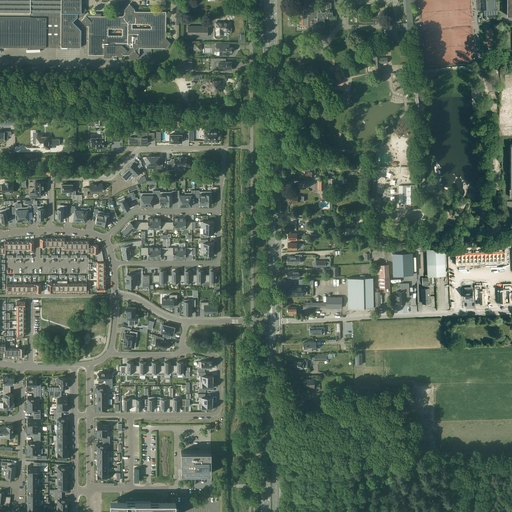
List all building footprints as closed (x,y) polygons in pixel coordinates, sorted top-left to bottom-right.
[(0,0),(0,46),(54,47),(61,47),(62,47),(69,47),(81,47),(81,30),(73,22),(77,17),(77,13),(81,13),(81,0),(0,0)] [(403,0),(404,13),(407,12),(412,12),(411,0),(403,0)] [(496,0),(486,0),(487,10),(484,10),(485,14),(498,13),(496,0)] [(303,9),(302,25),(308,25),(308,26),(312,26),(312,32),(318,32),(318,28),(324,28),(324,27),(324,17),(331,17),(331,16),(331,12),(331,11),(331,2),(319,2),(319,7),(314,7),(314,6),(309,6),(309,9),(308,9),(303,9)] [(166,12),(135,11),(135,9),(130,4),(125,9),(125,14),(122,16),(86,16),(81,21),(86,26),(88,26),(88,55),(129,55),(134,60),(139,55),(139,48),(165,48),(171,43),(166,38),(166,12)] [(407,12),(408,23),(403,23),(403,28),(404,29),(408,29),(408,30),(413,30),(412,12),(407,12)] [(214,27),(214,35),(214,37),(215,38),(217,39),(219,38),(220,37),(220,35),(220,33),(223,33),(223,30),(227,31),(227,32),(228,33),(229,33),(230,33),(231,33),(232,32),(232,28),(231,28),(230,27),(230,24),(222,24),(222,22),(216,22),(216,27),(214,27)] [(188,26),(187,36),(207,36),(208,26),(188,26)] [(193,43),(193,51),(201,51),(201,43),(193,43)] [(232,48),(231,47),(224,47),(224,44),(216,44),(216,51),(219,51),(219,56),(229,56),(229,52),(231,52),(232,52),(233,52),(233,51),(234,50),(234,49),(233,49),(233,48),(232,48)] [(379,55),(373,55),(373,60),(374,60),(375,72),(381,72),(380,63),(387,63),(387,58),(380,58),(379,55)] [(222,70),(227,70),(226,70),(231,70),(231,68),(232,68),(232,69),(232,68),(233,67),(233,66),(233,65),(233,64),(232,64),(232,63),(231,63),(231,62),(223,62),(223,58),(213,58),(213,66),(219,66),(219,69),(222,70)] [(212,79),(206,79),(206,84),(209,84),(209,86),(210,87),(207,90),(211,94),(213,91),(214,91),(216,91),(217,91),(220,91),(220,81),(218,81),(218,80),(215,80),(214,80),(212,80),(212,79)] [(68,98),(65,98),(63,98),(63,100),(54,100),(54,108),(64,108),(64,106),(70,106),(70,105),(72,105),(72,106),(75,106),(86,106),(86,98),(75,98),(75,96),(68,96),(68,98)] [(0,131),(0,140),(4,140),(8,140),(8,135),(11,135),(11,131),(0,131)] [(204,131),(204,142),(219,142),(219,138),(219,135),(219,131),(204,131)] [(130,137),(130,144),(131,144),(142,144),(144,144),(148,143),(148,139),(152,139),(152,132),(148,132),(142,132),(142,137),(138,137),(130,137)] [(92,138),(92,146),(97,146),(97,147),(102,147),(102,146),(106,146),(106,141),(108,141),(108,140),(112,140),(112,141),(120,141),(120,133),(112,133),(108,133),(103,133),(103,138),(92,138)] [(169,134),(169,142),(181,142),(181,139),(181,134),(169,134)] [(35,138),(35,144),(41,143),(41,146),(45,146),(45,148),(49,148),(49,135),(37,135),(37,137),(35,138)] [(155,165),(155,169),(162,169),(162,161),(159,161),(159,156),(154,156),(151,156),(146,156),(146,165),(147,165),(155,165)] [(183,157),(178,157),(178,158),(175,158),(175,159),(175,166),(189,166),(189,160),(186,160),(186,158),(183,158),(183,157)] [(128,169),(121,176),(126,181),(133,174),(136,176),(141,171),(133,163),(128,168),(128,169)] [(315,168),(302,168),(302,178),(312,178),(311,173),(315,173),(315,168)] [(10,194),(10,192),(13,192),(13,191),(13,184),(11,184),(11,179),(5,179),(5,182),(5,184),(2,184),(2,192),(5,192),(5,194),(10,194)] [(43,193),(43,188),(43,185),(43,181),(41,181),(34,181),(34,188),(35,188),(35,193),(30,193),(30,197),(41,197),(41,193),(43,193)] [(72,195),(75,195),(75,189),(72,189),(72,184),(68,184),(66,184),(62,184),(62,185),(61,185),(61,189),(62,189),(62,191),(72,191),(72,195)] [(90,184),(90,192),(97,192),(97,191),(102,191),(102,192),(102,184),(90,184)] [(414,198),(414,192),(417,192),(417,185),(399,185),(399,203),(401,202),(401,204),(410,204),(411,205),(417,205),(417,198),(414,198)] [(147,193),(147,206),(153,206),(153,197),(156,197),(156,190),(153,190),(153,193),(147,193)] [(156,190),(156,197),(160,197),(160,205),(166,205),(166,191),(160,191),(160,190),(156,190)] [(166,205),(172,205),(172,197),(175,197),(175,190),(172,190),(172,191),(166,191),(166,205)] [(175,190),(175,197),(179,197),(179,206),(185,206),(185,193),(185,195),(179,195),(179,190),(175,190)] [(185,193),(185,206),(191,206),(191,197),(195,197),(195,190),(191,190),(191,193),(185,193)] [(196,190),(196,197),(199,197),(199,205),(205,205),(205,191),(199,191),(199,190),(196,190)] [(288,193),(287,193),(287,196),(288,196),(288,202),(304,202),(304,196),(298,196),(295,195),(295,191),(288,191),(288,193)] [(124,197),(118,200),(122,206),(120,207),(122,211),(123,210),(124,211),(130,208),(124,197)] [(28,206),(22,207),(23,220),(29,220),(28,212),(32,212),(31,205),(28,205),(28,206)] [(37,205),(34,205),(34,212),(37,212),(37,219),(44,219),(44,213),(46,213),(46,209),(44,209),(44,206),(37,206),(37,205)] [(55,214),(55,218),(57,218),(57,219),(64,220),(64,212),(67,212),(68,205),(64,205),(64,209),(58,208),(57,214),(55,214)] [(72,205),(71,212),(74,213),(73,220),(79,221),(81,208),(81,209),(75,208),(75,206),(72,205)] [(15,206),(12,207),(12,213),(16,213),(16,221),(23,220),(22,207),(15,207),(15,206)] [(0,212),(1,218),(0,217),(0,222),(1,222),(1,223),(8,222),(7,214),(10,214),(9,207),(6,208),(6,209),(0,209),(0,212)] [(81,208),(79,221),(86,222),(87,214),(90,215),(91,208),(87,207),(87,208),(81,208)] [(95,208),(93,215),(97,216),(95,223),(101,225),(104,211),(98,210),(98,209),(95,208)] [(101,225),(107,226),(110,214),(104,213),(104,211),(101,225)] [(142,222),(142,229),(148,229),(154,229),(154,218),(148,218),(148,222),(142,222)] [(154,218),(154,229),(160,229),(167,229),(167,222),(160,222),(160,218),(154,218)] [(167,222),(167,229),(173,229),(179,229),(179,218),(173,218),(173,222),(167,222)] [(179,218),(179,229),(185,229),(192,229),(192,222),(185,222),(185,218),(179,218)] [(130,222),(122,231),(127,236),(136,228),(136,229),(142,229),(142,222),(137,222),(133,225),(130,222)] [(201,234),(201,237),(208,237),(208,234),(214,234),(214,228),(201,228),(203,228),(203,234),(201,234)] [(201,239),(201,249),(214,249),(214,242),(208,242),(208,239),(201,239)] [(93,245),(93,253),(98,253),(98,260),(103,260),(102,250),(98,250),(98,245),(93,245)] [(125,246),(122,247),(123,259),(131,258),(129,246),(129,245),(125,246)] [(141,247),(141,254),(148,254),(148,258),(154,258),(154,247),(148,247),(141,247)] [(154,247),(154,258),(160,258),(160,254),(167,254),(167,247),(160,247),(154,247)] [(167,247),(167,254),(173,254),(173,258),(179,258),(179,247),(173,247),(167,247)] [(179,247),(179,258),(185,258),(185,254),(192,254),(192,247),(185,247),(179,247)] [(428,276),(435,276),(435,277),(436,278),(437,278),(438,278),(439,278),(440,277),(440,276),(446,275),(445,248),(427,249),(428,276)] [(414,275),(413,252),(392,253),(393,276),(414,275)] [(295,255),(295,257),(287,257),(287,263),(291,263),(291,265),(296,265),(296,263),(299,263),(299,260),(302,260),(302,258),(302,255),(295,255)] [(379,273),(379,276),(380,288),(390,288),(389,276),(389,263),(378,264),(378,266),(374,266),(374,274),(379,273)] [(153,275),(153,282),(159,282),(159,284),(166,284),(166,271),(159,271),(159,275),(153,275)] [(166,271),(166,284),(166,282),(172,282),(172,284),(178,284),(178,271),(172,271),(172,275),(166,275),(166,271)] [(178,271),(178,284),(179,284),(179,282),(185,282),(185,284),(191,284),(191,271),(184,271),(184,274),(178,274),(178,271)] [(191,271),(191,284),(191,282),(197,282),(197,284),(203,284),(203,271),(197,271),(197,274),(191,274),(191,271)] [(203,271),(203,284),(204,284),(204,282),(210,282),(210,284),(214,284),(216,284),(216,271),(209,271),(209,274),(203,274),(203,271)] [(348,308),(363,308),(373,308),(373,277),(347,278),(348,308)] [(406,304),(406,297),(411,297),(410,285),(405,285),(405,291),(397,291),(397,296),(396,296),(396,300),(398,300),(398,305),(406,304)] [(303,295),(303,286),(288,286),(288,295),(303,295)] [(506,296),(509,296),(508,286),(505,287),(505,291),(500,291),(500,302),(506,302),(506,296)] [(425,291),(422,291),(423,303),(430,303),(430,288),(425,288),(425,291)] [(480,303),(486,303),(485,299),(486,299),(486,295),(485,295),(485,291),(480,292),(480,288),(476,288),(476,297),(480,297),(480,303)] [(465,294),(464,294),(465,296),(465,297),(465,298),(468,298),(469,298),(469,300),(473,299),(473,297),(474,297),(473,290),(470,290),(465,291),(465,294)] [(162,298),(162,306),(166,306),(166,307),(173,307),(173,302),(177,302),(177,294),(169,294),(169,298),(162,298)] [(326,297),(326,308),(341,308),(341,297),(326,297)] [(184,299),(184,314),(192,314),(192,306),(196,306),(196,299),(184,299)] [(200,302),(200,309),(204,309),(204,313),(212,313),(212,314),(214,314),(214,313),(217,313),(217,305),(208,305),(208,302),(200,302)] [(126,307),(126,312),(127,312),(127,319),(129,319),(129,325),(134,325),(135,319),(138,319),(138,314),(135,314),(135,307),(131,307),(131,306),(127,306),(127,307),(126,307)] [(162,325),(160,329),(161,329),(161,332),(164,333),(163,336),(170,338),(171,335),(172,335),(173,332),(174,332),(175,328),(174,328),(174,327),(170,326),(167,325),(163,324),(163,325),(162,325)] [(123,343),(123,347),(123,349),(128,349),(128,348),(131,349),(132,338),(133,335),(130,335),(125,334),(124,341),(123,341),(123,343)] [(156,339),(154,346),(166,349),(168,342),(163,340),(164,338),(156,335),(155,339),(156,339)] [(309,342),(303,342),(303,350),(315,350),(315,342),(313,342),(313,340),(309,341),(309,342)] [(355,364),(362,364),(362,362),(364,361),(364,356),(361,356),(361,355),(361,352),(356,352),(356,355),(355,355),(355,359),(355,364)] [(295,364),(294,365),(294,366),(295,367),(295,368),(299,368),(302,368),(303,368),(303,367),(307,367),(307,360),(303,360),(299,360),(299,361),(295,361),(295,364)] [(197,368),(197,371),(204,371),(204,368),(212,368),(212,361),(206,361),(202,361),(199,361),(199,368),(197,368)] [(120,365),(120,375),(121,375),(121,372),(127,372),(127,375),(133,375),(133,362),(127,362),(127,365),(120,365)] [(133,362),(133,375),(134,375),(134,372),(139,372),(139,375),(146,375),(146,362),(139,362),(139,365),(133,365),(133,362)] [(146,362),(146,375),(146,372),(152,372),(152,375),(158,375),(158,362),(152,362),(152,365),(146,365),(146,362)] [(158,362),(158,375),(159,375),(159,372),(164,372),(164,375),(171,375),(171,362),(164,362),(164,365),(158,365),(158,362)] [(171,362),(171,375),(171,372),(176,372),(176,375),(183,375),(183,362),(177,362),(177,365),(171,365),(171,362)] [(105,379),(105,384),(112,384),(112,378),(109,378),(109,371),(104,371),(104,372),(102,372),(101,372),(100,372),(99,372),(99,375),(99,381),(104,381),(104,380),(105,380),(105,379)] [(198,372),(198,376),(200,376),(200,382),(213,382),(213,376),(205,376),(205,372),(198,372)] [(3,376),(3,384),(3,390),(10,390),(10,384),(14,384),(14,378),(8,378),(8,376),(3,376)] [(29,378),(29,379),(27,379),(27,382),(27,387),(32,387),(32,385),(34,385),(34,391),(41,391),(41,385),(37,385),(37,377),(32,377),(32,378),(29,378)] [(54,387),(54,391),(61,391),(61,388),(68,387),(68,382),(67,382),(67,380),(66,380),(66,377),(63,378),(58,378),(58,383),(59,383),(60,383),(60,387),(54,387)] [(314,379),(303,379),(303,386),(308,386),(308,388),(314,388),(314,379)] [(198,388),(198,391),(205,391),(205,388),(213,388),(213,382),(200,382),(200,388),(198,388)] [(100,387),(98,387),(95,387),(95,392),(97,392),(97,393),(109,393),(109,388),(112,388),(112,384),(105,384),(105,387),(103,387),(100,387)] [(3,398),(3,402),(13,402),(13,393),(10,393),(10,390),(3,390),(3,394),(5,394),(5,398),(3,398)] [(32,396),(27,396),(27,404),(39,404),(39,398),(41,398),(41,391),(34,391),(34,398),(32,398),(32,396)] [(61,398),(61,391),(54,391),(54,398),(56,398),(56,404),(67,404),(67,396),(62,396),(62,398),(61,398)] [(198,393),(198,397),(199,397),(199,403),(212,403),(212,397),(205,397),(205,393),(198,393)] [(136,399),(136,409),(142,409),(142,406),(148,406),(148,409),(148,396),(148,399),(136,399)] [(148,396),(148,409),(154,409),(154,406),(160,406),(160,409),(161,409),(161,398),(161,396),(160,396),(160,399),(154,399),(154,396),(148,396)] [(161,398),(161,409),(167,409),(167,406),(173,406),(173,409),(173,410),(173,398),(172,398),(172,399),(167,399),(167,398),(161,398)] [(173,398),(173,410),(179,410),(179,406),(186,406),(186,399),(179,399),(179,398),(173,398)] [(123,399),(123,410),(129,409),(129,406),(135,406),(135,409),(136,409),(136,399),(123,399)] [(33,413),(40,413),(40,409),(39,404),(27,404),(28,406),(26,406),(26,410),(31,410),(33,410),(33,413)] [(61,416),(61,410),(64,410),(68,410),(68,405),(67,405),(67,404),(56,404),(56,409),(54,409),(54,416),(61,416)] [(40,420),(40,413),(33,413),(33,420),(32,420),(32,418),(28,418),(28,426),(40,426),(40,420)] [(61,416),(54,416),(54,419),(56,419),(56,424),(67,424),(67,422),(69,422),(69,418),(64,418),(61,418),(61,416)] [(33,435),(40,435),(40,432),(40,426),(28,426),(28,428),(26,428),(26,432),(31,432),(33,432),(33,435)] [(110,441),(110,436),(109,436),(109,430),(97,430),(97,432),(95,432),(95,437),(99,437),(100,437),(103,437),(103,441),(110,441)] [(32,441),(28,441),(28,448),(40,448),(40,443),(40,435),(33,435),(33,442),(32,442),(32,441)] [(97,449),(97,451),(109,451),(108,451),(108,445),(110,445),(110,441),(103,441),(103,445),(100,445),(99,445),(96,445),(96,449),(97,449)] [(40,448),(28,448),(28,450),(26,450),(26,454),(31,454),(31,455),(33,455),(33,458),(40,459),(40,454),(40,448)] [(193,451),(181,451),(181,468),(181,473),(194,473),(211,473),(211,451),(193,451)] [(1,461),(1,465),(4,466),(4,469),(7,470),(6,478),(14,479),(15,467),(11,466),(12,462),(1,461)] [(28,472),(28,473),(40,473),(40,467),(40,462),(33,462),(34,467),(33,467),(33,465),(28,465),(28,472)] [(63,491),(67,491),(67,484),(55,484),(58,484),(58,489),(55,489),(55,493),(62,493),(62,490),(63,490),(63,491)] [(4,492),(0,491),(0,502),(10,504),(11,497),(4,496),(4,492)] [(69,503),(69,499),(64,499),(62,499),(62,493),(55,493),(55,499),(58,499),(58,505),(57,505),(67,505),(67,503),(69,503)] [(175,511),(176,505),(176,501),(168,501),(119,501),(110,501),(109,511),(175,511)]
